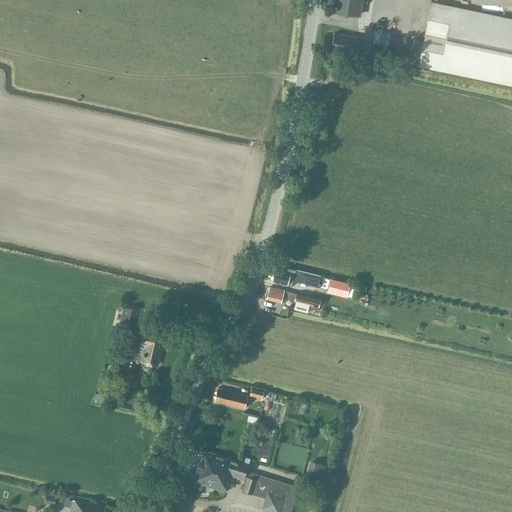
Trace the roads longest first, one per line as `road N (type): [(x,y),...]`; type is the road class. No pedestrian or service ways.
road 1 (tertiary): [(145,511),(195,390),(258,269),(303,90),(314,0)]
road 2 (track): [(511,377),(236,313)]
road 3 (track): [(266,240),(0,180)]
road 4 (track): [(511,109),(401,84),(304,80)]
